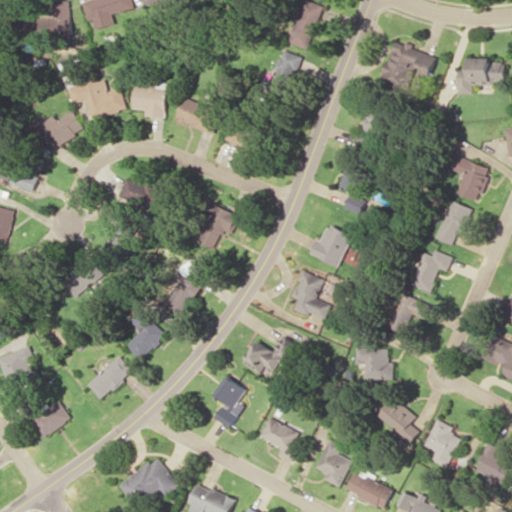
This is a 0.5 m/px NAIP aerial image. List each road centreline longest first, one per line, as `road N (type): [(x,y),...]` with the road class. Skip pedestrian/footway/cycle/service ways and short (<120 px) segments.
road 1 (tertiary): [(9,511),(145,417),(214,346),(250,292),(290,204),(369,0)]
road 2 (residential): [(290,204),(179,151),(138,148),(90,169),(67,220)]
road 3 (residential): [(511,409),(444,373),(511,234)]
road 4 (residential): [(145,417),(324,511)]
